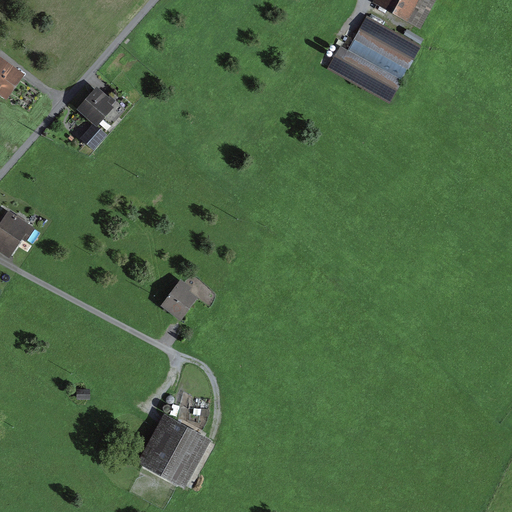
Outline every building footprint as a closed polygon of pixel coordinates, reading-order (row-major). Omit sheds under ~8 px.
[(435,0),(373,0),(373,2),(420,30),(435,0)] [(420,46),(367,16),(353,40),(407,69),(420,46)] [(402,81),(341,47),(328,70),(389,104),(402,81)] [(25,75),(0,56),(0,95),(7,101),(25,75)] [(96,87),(77,110),(93,124),(96,127),(97,126),(104,119),(112,126),(129,104),(114,92),(109,98),(96,87)] [(96,127),(93,124),(80,138),(93,151),(107,135),(97,126),(96,127)] [(35,229),(8,211),(0,223),(0,252),(9,259),(26,234),(30,236),(35,229)] [(192,288),(180,280),(161,306),(181,321),(198,298),(189,292),(192,288)] [(211,440),(165,414),(138,465),(183,490),(211,440)]
